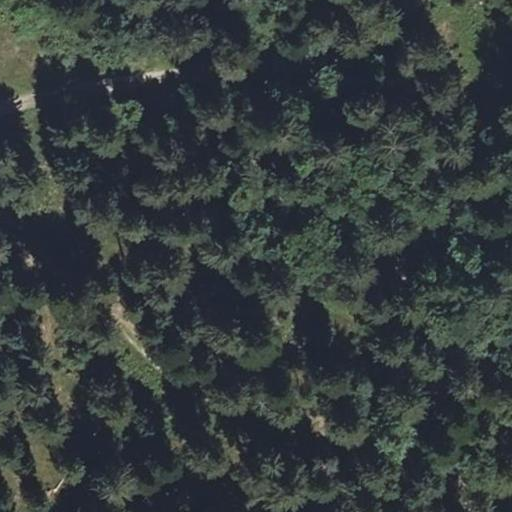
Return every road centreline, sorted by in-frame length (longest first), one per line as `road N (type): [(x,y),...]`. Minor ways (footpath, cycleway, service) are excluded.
road 1 (track): [(0,230),(122,290),(142,347),(177,386),(219,410),(317,440),(408,450),(459,470),(511,506)]
road 2 (track): [(419,0),(321,52),(0,105)]
